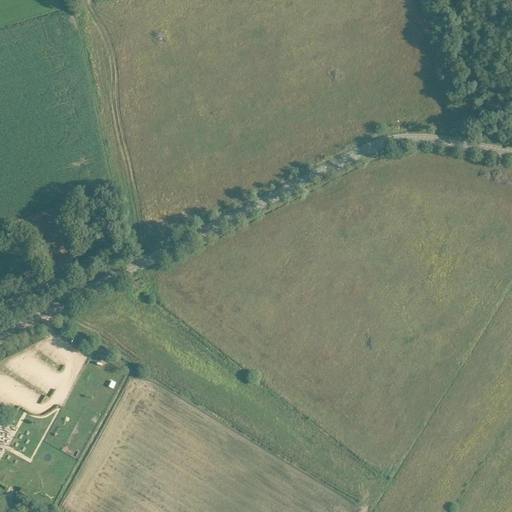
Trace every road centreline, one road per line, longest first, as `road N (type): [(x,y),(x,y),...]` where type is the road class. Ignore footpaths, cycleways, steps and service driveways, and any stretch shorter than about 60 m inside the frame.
road 1 (tertiary): [(0,335),(378,145),(420,139),(511,153)]
road 2 (unknown): [(430,0),(450,93),(511,118)]
